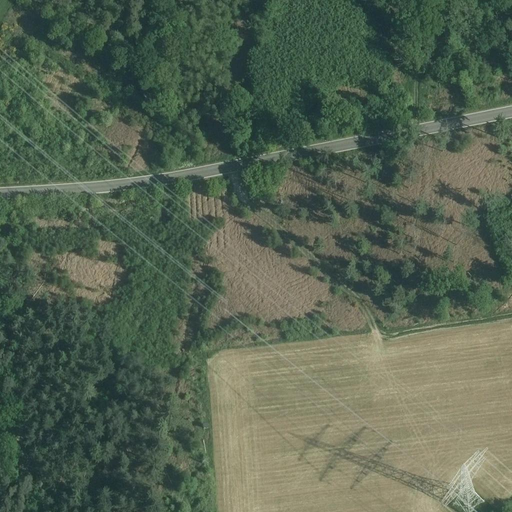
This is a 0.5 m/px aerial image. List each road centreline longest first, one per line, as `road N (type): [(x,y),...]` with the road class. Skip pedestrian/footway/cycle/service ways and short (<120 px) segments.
road 1 (secondary): [(0,192),(155,181),(511,112)]
road 2 (track): [(0,346),(32,511)]
